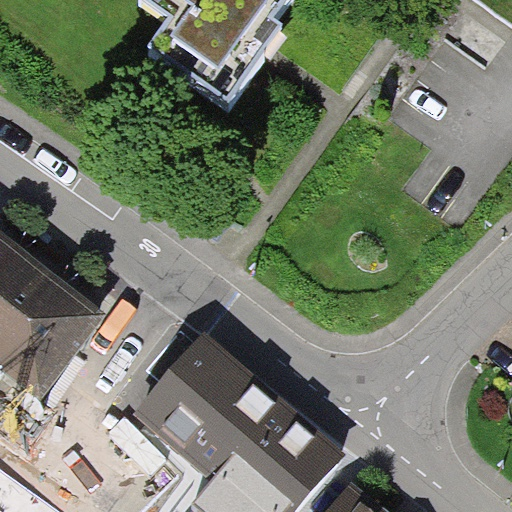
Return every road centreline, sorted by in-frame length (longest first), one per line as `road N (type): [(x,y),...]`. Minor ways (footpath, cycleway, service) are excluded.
road 1 (residential): [(0,159),(362,422)]
road 2 (residential): [(511,263),(362,422)]
road 3 (residential): [(362,422),(476,511)]
